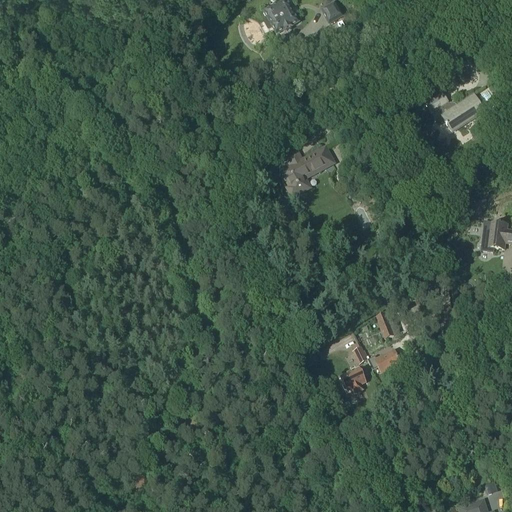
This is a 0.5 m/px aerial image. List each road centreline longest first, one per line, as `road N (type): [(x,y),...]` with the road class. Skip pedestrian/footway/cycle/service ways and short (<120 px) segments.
road 1 (track): [(382,511),(338,424),(219,234),(191,165)]
road 2 (track): [(157,184),(191,274),(196,352),(185,419),(168,458),(119,511)]
road 3 (track): [(467,0),(191,165)]
road 4 (track): [(0,73),(96,109),(157,184)]
road 5 (track): [(511,336),(340,428)]
road 6 (track): [(191,165),(119,0)]
